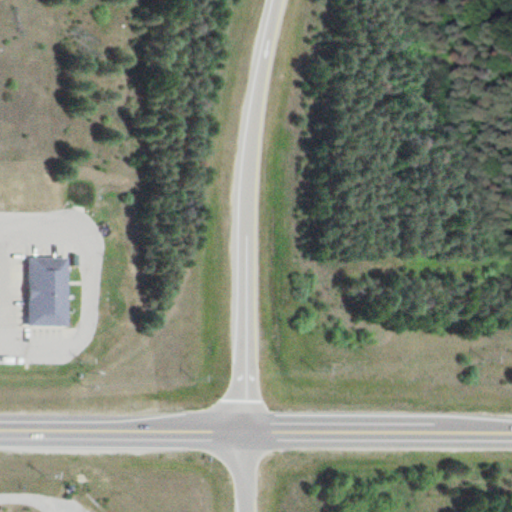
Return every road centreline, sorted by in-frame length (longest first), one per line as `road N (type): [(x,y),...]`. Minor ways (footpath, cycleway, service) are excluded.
road 1 (motorway): [(261,0),(239,111),(231,216),(236,434)]
road 2 (primary): [(511,435),(236,434)]
road 3 (primary): [(236,434),(0,430)]
